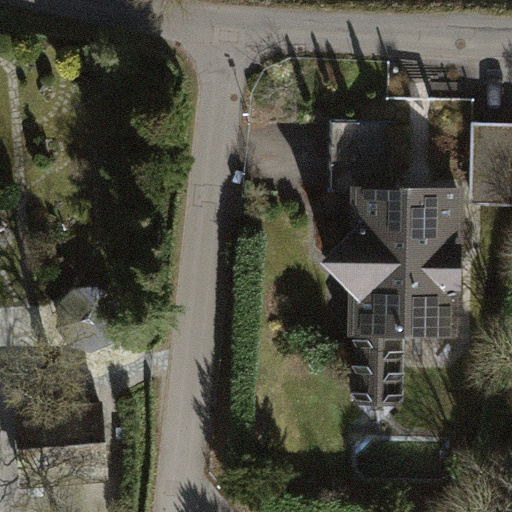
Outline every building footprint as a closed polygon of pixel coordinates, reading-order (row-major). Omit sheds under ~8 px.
[(334,130),(334,198),(356,198),(399,197),(399,130),(334,130)] [(511,134),(478,134),(477,212),(511,211),(511,134)] [(399,197),(356,198),(355,240),(328,265),(355,297),(354,408),(408,409),(409,347),(468,347),(470,198),(399,197)] [(116,301),(100,289),(80,290),(63,306),(63,325),(73,341),(94,346),(112,339),(121,320),(116,301)] [(33,408),(38,480),(106,475),(100,403),(33,408)]
